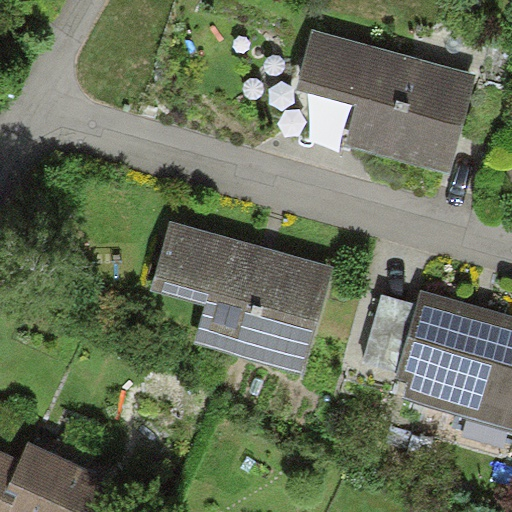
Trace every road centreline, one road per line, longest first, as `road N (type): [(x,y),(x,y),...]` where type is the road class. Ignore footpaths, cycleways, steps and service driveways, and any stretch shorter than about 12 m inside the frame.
road 1 (residential): [(36,111),(83,131),(511,250)]
road 2 (residential): [(88,0),(36,111)]
